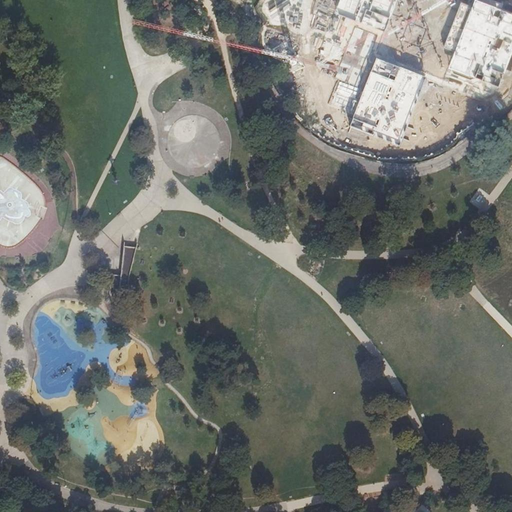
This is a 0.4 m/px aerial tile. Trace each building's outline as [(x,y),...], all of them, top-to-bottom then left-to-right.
[(397,0),(385,32),(335,13),(315,24),(317,67),(363,96),(378,58),(428,77),(441,84),(448,68),(475,0),(474,0),(397,0)] [(397,0),(339,0),(335,13),(385,32),(397,0)] [(511,54),(511,14),(475,0),(448,68),(499,88),(511,54)] [(428,77),(378,58),(363,96),(351,126),(402,146),(428,77)] [(139,257),(126,256),(123,282),(112,281),(114,304),(121,305),(123,293),(130,293),(131,285),(139,257)]
